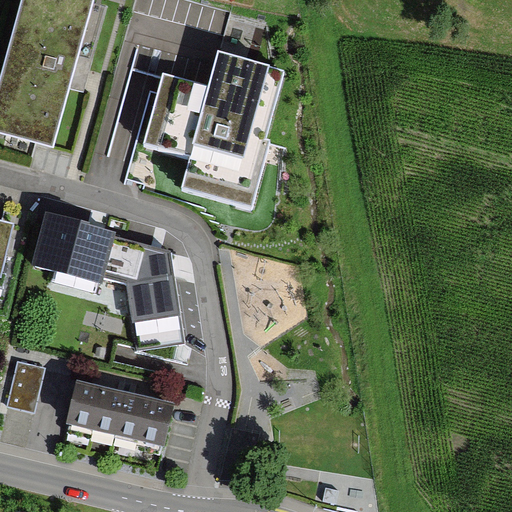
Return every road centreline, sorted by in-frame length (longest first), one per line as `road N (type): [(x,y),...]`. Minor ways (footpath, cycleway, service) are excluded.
road 1 (residential): [(193,511),(219,365),(198,242),(159,215),(0,174)]
road 2 (tertiary): [(0,467),(185,511)]
